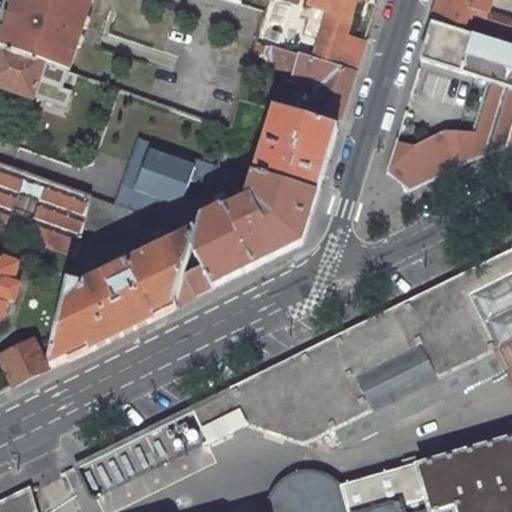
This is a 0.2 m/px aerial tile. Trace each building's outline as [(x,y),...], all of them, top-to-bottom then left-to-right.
[(68,71),(94,0),(14,0),(0,43),(0,46),(36,60),(46,63),(52,66),(68,71)] [(310,0),(309,5),(330,12),(315,61),(355,73),(363,46),(344,40),(356,0),(310,0)] [(439,0),(432,26),(511,52),(511,50),(511,22),(488,14),(491,0),(439,0)] [(487,82),(488,82),(511,90),(511,52),(432,26),(421,61),(487,82)] [(301,56),(259,43),(255,59),(295,73),(301,56)] [(0,46),(0,88),(33,101),(46,63),(36,60),(0,46)] [(355,73),(315,61),(301,56),(295,73),(294,77),(317,84),(313,97),(318,99),(315,110),(341,118),(355,73)] [(409,192),(507,147),(511,131),(511,90),(488,82),(487,82),(477,116),(414,148),(396,142),(387,173),(409,192)] [(275,110),(254,177),(317,197),(338,129),(275,110)] [(196,167),(199,159),(138,139),(122,187),(136,191),(150,151),(196,167)] [(136,191),(122,187),(115,206),(141,215),(198,236),(203,222),(209,201),(190,195),(194,180),(214,186),(214,184),(220,166),(199,159),(196,167),(150,151),(136,191)] [(232,169),(236,155),(224,152),(220,166),(229,169),(232,169)] [(0,229),(75,257),(82,226),(91,197),(64,188),(17,171),(0,165),(0,229)] [(224,187),(229,169),(220,166),(214,184),(224,187)] [(177,307),(302,244),(317,197),(254,177),(247,199),(248,202),(231,211),(227,213),(225,209),(203,222),(198,236),(194,252),(201,269),(185,278),(177,307)] [(91,197),(82,226),(107,235),(108,233),(131,241),(141,215),(115,206),(91,197)] [(49,369),(177,307),(185,278),(194,252),(198,236),(121,272),(119,266),(102,274),(105,280),(103,280),(83,291),(68,287),(56,342),(49,369)] [(511,252),(227,391),(244,426),(304,445),(335,429),(370,412),(355,380),(423,347),(437,379),(511,341),(511,252)] [(0,314),(5,300),(13,303),(18,288),(10,284),(16,266),(0,260),(0,314)] [(511,385),(511,341),(437,379),(423,347),(355,380),(370,412),(335,429),(344,447),(504,369),(511,385)] [(33,342),(0,358),(0,360),(14,387),(49,369),(35,345),(33,342)] [(56,342),(35,345),(49,369),(56,342)] [(209,444),(244,426),(227,391),(81,465),(102,511),(114,511),(217,461),(209,444)] [(511,511),(511,439),(419,466),(418,469),(430,511),(440,511),(454,508),(455,511),(511,511)] [(419,466),(341,488),(348,511),(430,511),(418,469),(419,466)] [(348,511),(341,488),(338,486),(325,477),(318,474),(315,473),(310,473),(306,474),(301,475),(291,478),(287,480),(282,483),(279,486),(277,490),(275,494),(273,500),(272,505),(271,511),(348,511)] [(0,511),(35,511),(29,490),(0,504),(0,511)]
